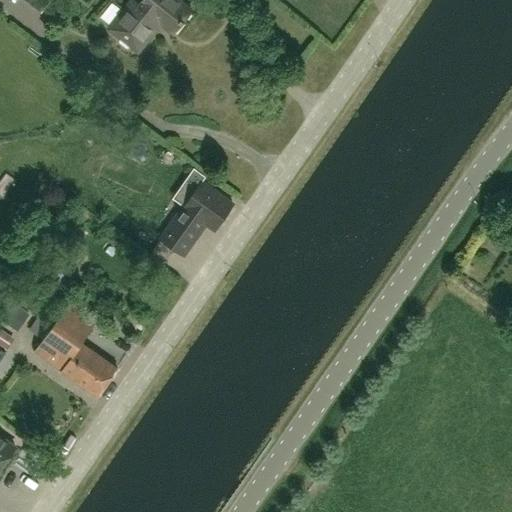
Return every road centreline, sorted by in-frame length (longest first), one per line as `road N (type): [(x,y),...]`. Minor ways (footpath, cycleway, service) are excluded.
road 1 (unclassified): [(45,511),(405,0)]
road 2 (tertiary): [(240,511),(423,248),(511,136)]
